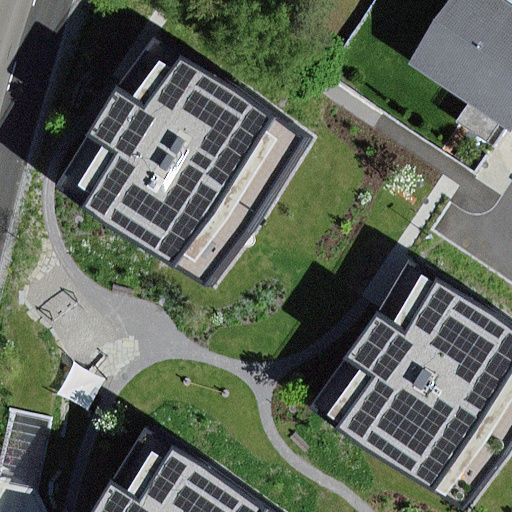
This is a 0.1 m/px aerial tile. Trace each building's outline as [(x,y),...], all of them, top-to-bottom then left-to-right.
[(511,16),(486,0),(446,0),(403,66),(504,132),(511,120),(511,16)] [(511,0),(486,0),(511,16),(511,0)] [(320,161),(175,73),(74,239),(219,327),(320,161)] [(458,511),(511,423),(511,331),(407,269),(306,435),(432,511),(458,511)] [(303,511),(304,511),(158,424),(104,511),(303,511)]
